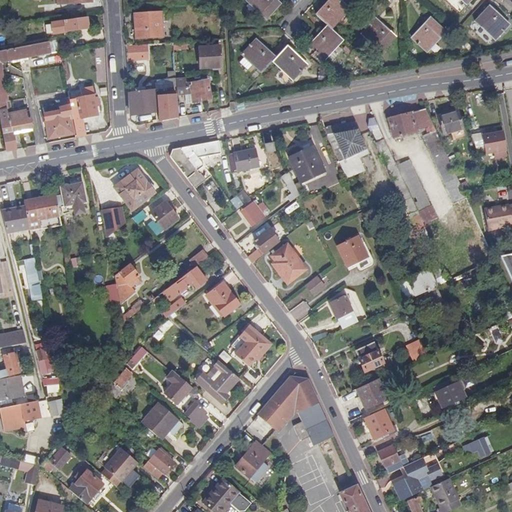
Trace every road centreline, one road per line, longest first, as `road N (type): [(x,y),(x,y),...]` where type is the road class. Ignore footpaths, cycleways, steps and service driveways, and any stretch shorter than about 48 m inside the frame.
road 1 (tertiary): [(511,73),(142,141)]
road 2 (residential): [(301,347),(142,141)]
road 3 (residential): [(301,347),(163,511)]
road 4 (residential): [(378,511),(301,347)]
road 5 (residential): [(122,145),(112,0)]
road 6 (tertiary): [(0,169),(122,145)]
